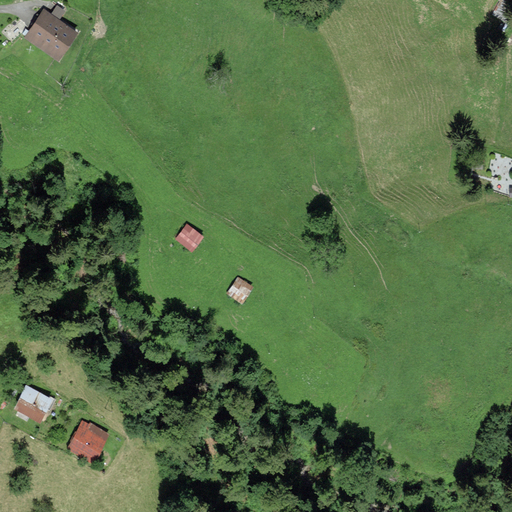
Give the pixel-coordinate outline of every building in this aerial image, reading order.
[(52,14),(45,10),(27,36),(58,56),(75,30),(58,19),(64,10),(57,5),(52,14)] [(202,235),(187,224),(177,238),(192,249),(202,235)] [(252,286),(239,278),(230,291),(243,299),(252,286)] [(51,398),(27,386),(16,407),(40,419),(51,398)] [(107,434),(83,421),(69,447),(93,460),(107,434)]
